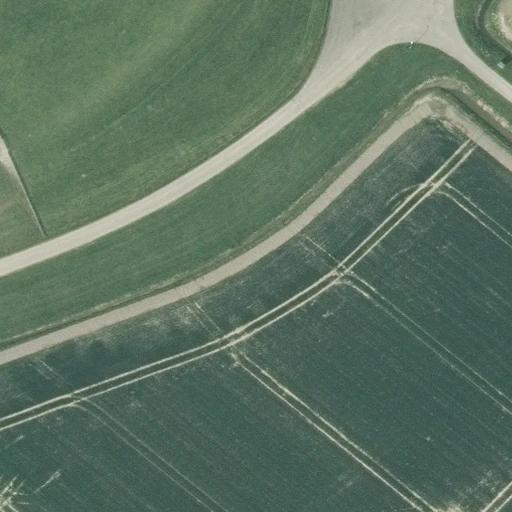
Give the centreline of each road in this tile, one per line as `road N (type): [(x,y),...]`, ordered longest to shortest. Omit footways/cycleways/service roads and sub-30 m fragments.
road 1 (unclassified): [(0,268),(130,213),(213,166),(302,102),(401,11)]
road 2 (unclassified): [(511,98),(401,11)]
